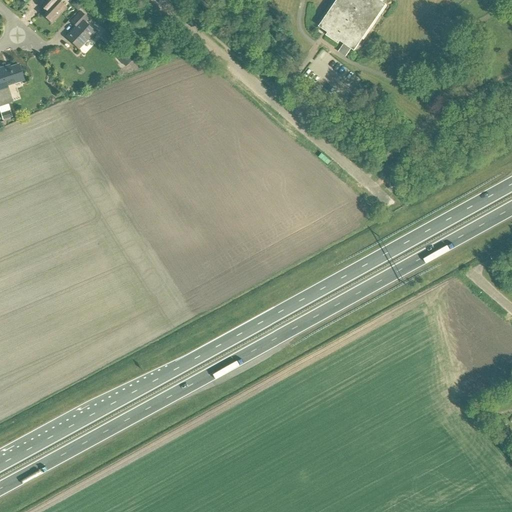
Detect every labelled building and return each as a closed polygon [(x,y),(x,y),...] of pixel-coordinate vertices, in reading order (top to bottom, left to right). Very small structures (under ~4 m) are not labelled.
[(39,0),(37,3),(45,10),(47,12),(43,16),(52,24),(67,8),(57,0),(39,0)] [(337,0),(319,27),(328,33),(326,35),(338,44),(340,41),(344,44),(351,49),(355,51),(387,4),(382,1),(382,0),(337,0)] [(88,19),(80,11),(70,22),(75,26),(66,37),(78,49),(95,32),(84,22),(88,19)] [(340,50),(339,52),(346,57),(351,49),(344,44),(340,50)] [(0,106),(13,102),(8,85),(23,80),(18,65),(10,68),(10,66),(0,68),(0,106)] [(0,114),(3,121),(12,117),(10,111),(0,114)]
